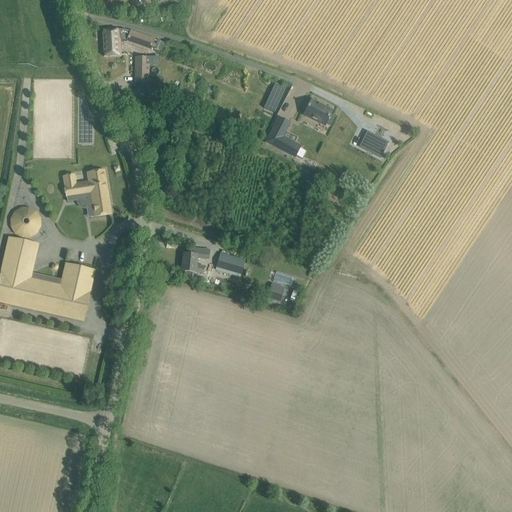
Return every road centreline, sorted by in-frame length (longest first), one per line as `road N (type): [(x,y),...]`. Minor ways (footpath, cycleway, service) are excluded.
road 1 (unclassified): [(108,422),(147,226),(134,151),(88,58),(76,13)]
road 2 (residential): [(76,13),(304,86)]
